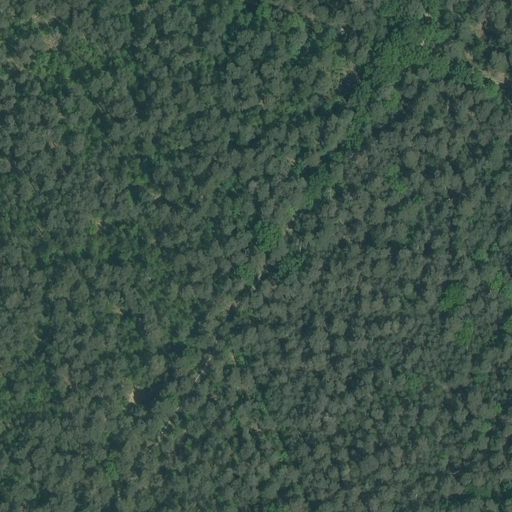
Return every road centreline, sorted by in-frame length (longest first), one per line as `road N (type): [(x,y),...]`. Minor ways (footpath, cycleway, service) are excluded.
road 1 (track): [(111,511),(440,0)]
road 2 (track): [(258,0),(511,87)]
road 3 (track): [(313,511),(230,326)]
